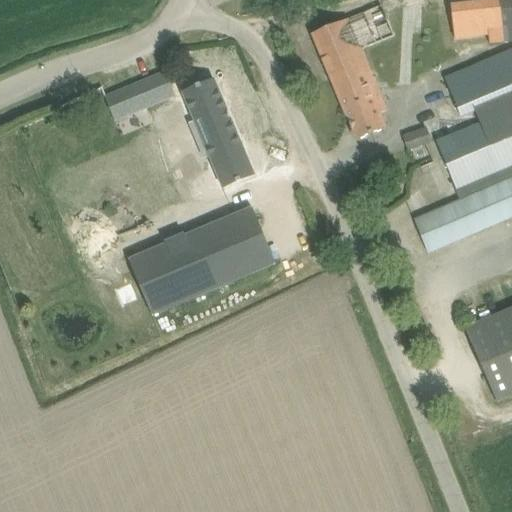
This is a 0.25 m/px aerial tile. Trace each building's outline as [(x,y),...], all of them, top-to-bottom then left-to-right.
[(511,0),(507,0),(452,6),(455,32),(471,31),(471,37),(488,35),(489,46),(511,43),(511,0)] [(331,27),(313,35),(357,141),(375,133),(387,129),(381,114),(387,111),(374,78),(363,53),(396,40),(390,26),(382,6),(331,27)] [(462,201),(415,221),(429,254),(447,246),(511,218),(511,50),(445,80),(461,118),(476,112),(481,124),(455,135),(437,143),(462,201)] [(115,122),(176,97),(166,73),(105,98),(115,122)] [(188,92),(182,94),(224,191),(255,178),(214,81),(188,92)] [(407,151),(431,143),(426,129),(402,138),(407,151)] [(253,209),(129,261),(153,316),(276,264),(253,209)] [(499,402),(511,396),(511,310),(468,329),(499,402)]
